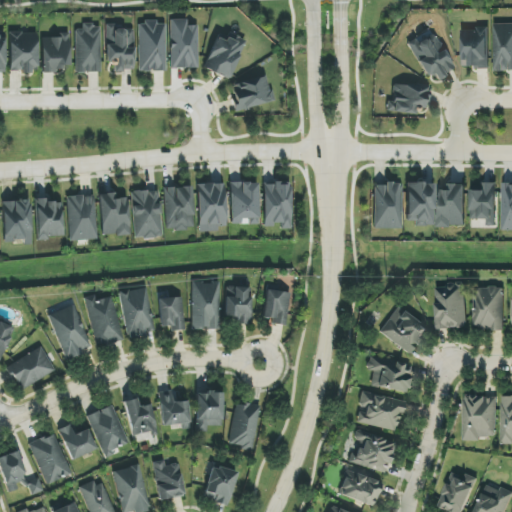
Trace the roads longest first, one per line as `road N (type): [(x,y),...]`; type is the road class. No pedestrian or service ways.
road 1 (tertiary): [(259,511),(289,462),(328,311),(329,152)]
road 2 (residential): [(329,152),(0,172)]
road 3 (residential): [(258,363),(157,361),(0,423)]
road 4 (residential): [(0,104),(199,100),(201,154)]
road 5 (residential): [(329,152),(511,154)]
road 6 (tertiary): [(311,0),(316,125),(329,152)]
road 7 (residential): [(443,369),(432,441),(406,511)]
